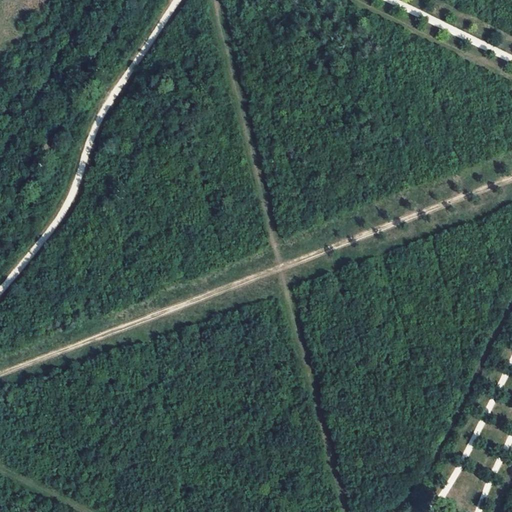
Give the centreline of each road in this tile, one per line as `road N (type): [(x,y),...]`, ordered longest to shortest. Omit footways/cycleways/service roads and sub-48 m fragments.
road 1 (unknown): [(0,378),(511,178)]
road 2 (unknown): [(347,511),(214,0)]
road 3 (track): [(178,0),(100,116),(52,228),(0,291)]
road 4 (track): [(432,511),(511,361)]
road 5 (track): [(511,58),(392,0)]
